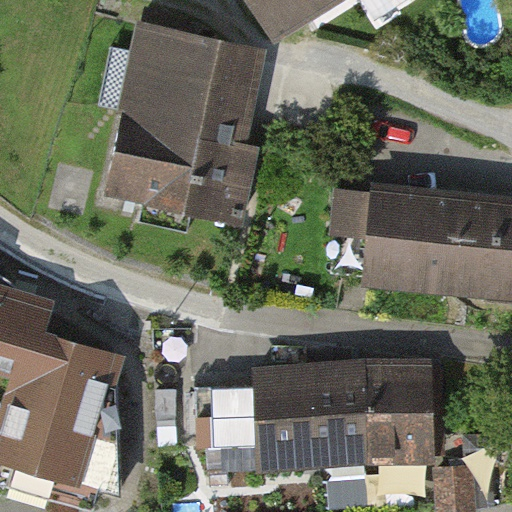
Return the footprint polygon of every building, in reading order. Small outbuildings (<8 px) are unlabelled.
[(264,0),(286,39),(356,0),(264,0)] [(276,55),(142,31),(112,200),(246,223),(276,55)] [(511,197),(383,186),(374,290),(511,302),(511,197)] [(16,286),(0,274),(0,367),(23,374),(0,449),(0,458),(122,494),(117,360),(42,333),(48,307),(13,297),(16,286)] [(452,458),(444,351),(351,358),(359,465),(452,458)] [(359,465),(351,358),(259,364),(266,471),(359,465)]
